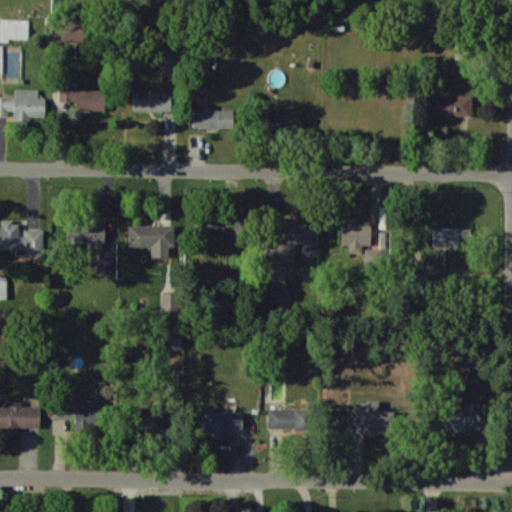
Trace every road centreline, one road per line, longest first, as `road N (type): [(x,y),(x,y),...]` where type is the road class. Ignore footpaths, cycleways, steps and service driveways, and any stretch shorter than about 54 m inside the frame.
road 1 (residential): [(0,169),(511,175)]
road 2 (residential): [(0,477),(511,482)]
